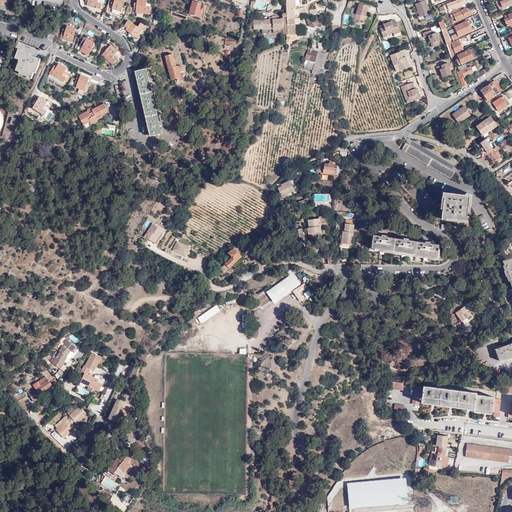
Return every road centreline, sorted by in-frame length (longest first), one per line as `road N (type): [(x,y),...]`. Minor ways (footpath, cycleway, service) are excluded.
road 1 (residential): [(298,511),(298,399),(320,326),(347,275),(287,260),(212,290)]
road 2 (residential): [(72,0),(77,12),(119,39),(124,63),(105,74),(56,51)]
road 3 (track): [(212,290),(138,303),(134,325),(161,320)]
road 4 (residential): [(507,65),(406,132)]
road 5 (residential): [(405,398),(418,422),(511,428)]
